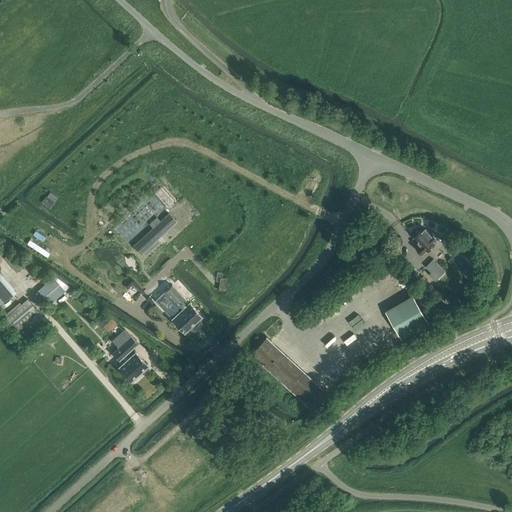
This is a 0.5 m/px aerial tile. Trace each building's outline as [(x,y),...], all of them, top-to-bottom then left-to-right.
[(46,196),(42,201),(47,205),(51,199),(47,196),(46,196)] [(169,212),(160,221),(157,217),(149,224),(153,228),(134,245),(143,255),(178,222),(169,212)] [(414,237),(421,244),(416,248),(422,254),(426,250),(427,251),(433,245),(438,250),(443,244),(432,233),(431,234),(425,228),(424,230),(422,229),(419,232),(418,232),(417,232),(416,232),(415,232),(415,233),(415,234),(415,235),(416,236),(414,237)] [(433,260),(426,267),(431,272),(429,274),(436,280),(445,272),(433,260)] [(0,271),(0,304),(0,305),(16,291),(0,271)] [(38,290),(49,303),(64,290),(53,277),(38,290)] [(184,332),(202,316),(189,302),(188,302),(172,284),(164,291),(181,309),(171,318),(184,332)] [(406,337),(433,322),(417,294),(390,310),(406,337)] [(15,332),(39,312),(27,299),(4,318),(15,332)] [(112,319),(104,326),(109,332),(116,325),(112,319)] [(137,343),(130,336),(126,331),(116,340),(120,345),(112,352),(119,360),(122,358),(124,361),(118,366),(131,380),(148,365),(135,351),(128,358),(125,355),(137,343)] [(311,409),(326,392),(267,337),(252,354),(311,409)]
